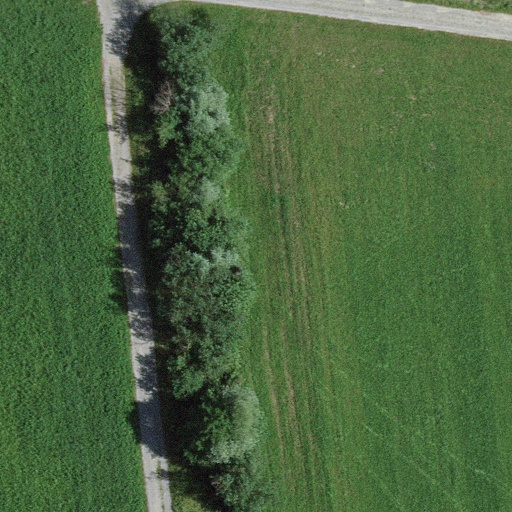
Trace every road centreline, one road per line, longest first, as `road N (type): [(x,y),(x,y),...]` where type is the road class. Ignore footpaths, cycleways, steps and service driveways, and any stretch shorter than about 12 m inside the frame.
road 1 (track): [(161,511),(120,0)]
road 2 (track): [(204,0),(511,33)]
